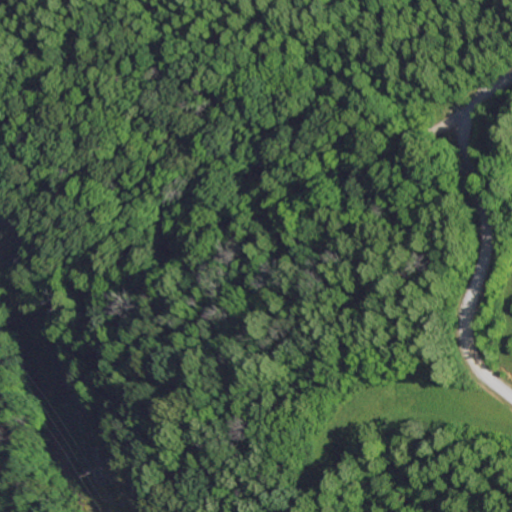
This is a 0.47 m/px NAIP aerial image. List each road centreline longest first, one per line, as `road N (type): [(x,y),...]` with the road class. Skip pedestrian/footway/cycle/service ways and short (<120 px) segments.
road 1 (residential): [(478,189),(346,99),(267,72),(182,67),(92,91),(0,91)]
road 2 (residential): [(511,395),(469,350),(470,311),(488,247),(466,144),(473,113),(511,79)]
